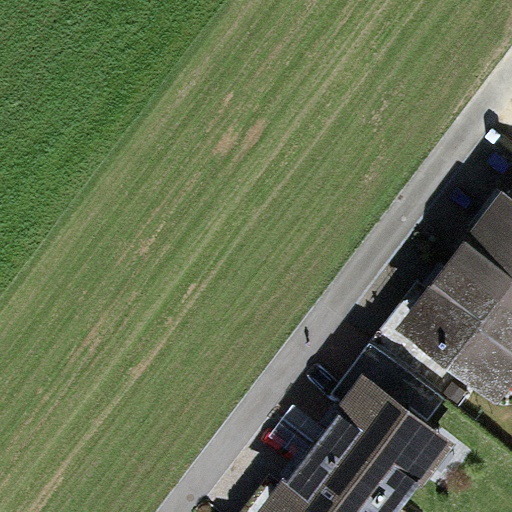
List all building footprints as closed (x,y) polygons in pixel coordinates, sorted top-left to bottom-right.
[(511,208),(500,200),(455,259),(511,303),(511,208)] [(409,319),(497,386),(511,366),(511,303),(455,259),(409,319)] [(459,370),(403,328),(385,351),(441,394),(459,370)] [(445,398),(384,352),(366,376),(426,422),(445,398)] [(430,437),(360,383),(314,443),(384,496),(430,437)] [(372,511),(384,496),(314,443),(260,511),(372,511)]
